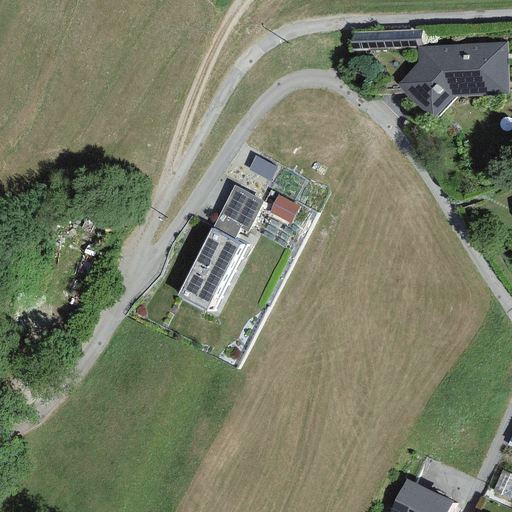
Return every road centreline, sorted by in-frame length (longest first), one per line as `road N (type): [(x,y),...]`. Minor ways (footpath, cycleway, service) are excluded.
road 1 (residential): [(511,307),(401,138),(349,91),(313,79),(264,100),(126,292)]
road 2 (residential): [(511,15),(316,26),(255,50),(165,191),(136,248),(126,292)]
road 3 (track): [(165,191),(184,119),(239,0)]
road 4 (residential): [(126,292),(49,401),(0,431)]
